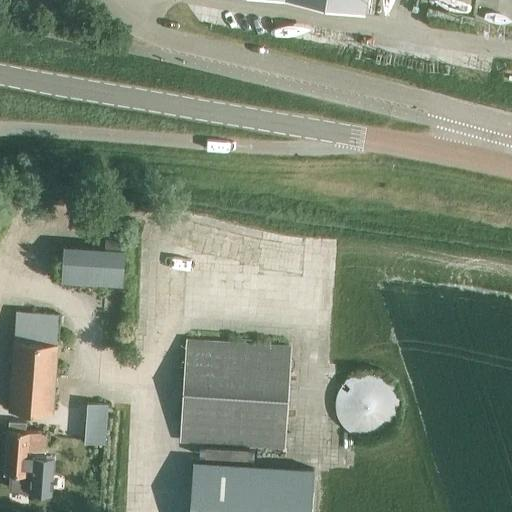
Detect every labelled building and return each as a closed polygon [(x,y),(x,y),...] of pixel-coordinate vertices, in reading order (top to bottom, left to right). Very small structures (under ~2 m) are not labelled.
[(306,0),(363,10),(364,0),(306,0)] [(125,249),(63,246),(61,282),(123,285),(125,249)] [(58,342),(60,314),(17,311),(15,338),(14,338),(8,409),(53,413),(59,342),(58,342)] [(309,511),(313,470),(233,464),(234,444),(284,447),(291,348),(185,341),(179,440),(194,441),(189,511),(309,511)] [(364,438),(367,438),(370,437),(373,437),(377,436),(380,435),(382,434),(385,432),(388,430),(390,428),(392,425),(394,423),(396,420),(397,417),(398,414),(399,411),(399,408),(399,404),(399,401),(399,398),(398,395),(397,392),(395,389),(394,386),(392,384),(389,382),(387,379),(384,378),(382,376),(379,375),(376,374),(372,373),(369,372),(366,372),(363,373),(360,373),(357,374),(354,375),(351,377),(348,378),(345,380),(343,382),(341,385),(339,387),(338,390),(336,393),(335,396),(335,399),(334,403),(334,406),(334,409),(335,412),(336,415),(337,418),(338,421),(340,424),(342,426),(344,429),(346,431),(349,432),(352,434),(355,435),(358,436),(361,437),(364,438)] [(103,445),(107,404),(87,403),(84,444),(103,445)] [(7,428),(4,472),(11,472),(10,488),(44,490),(44,488),(52,488),(54,457),(44,456),(46,431),(25,430),(26,421),(9,420),(8,428),(7,428)]
